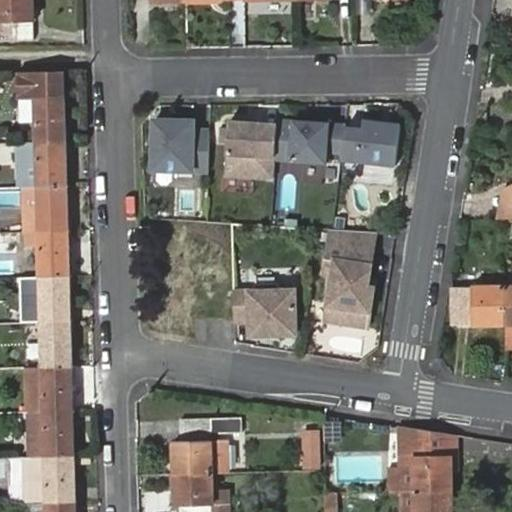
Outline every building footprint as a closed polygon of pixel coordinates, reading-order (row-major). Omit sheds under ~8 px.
[(33,0),(0,0),(0,41),(34,41),(33,0)] [(66,141),(64,70),(15,71),(16,97),(35,96),(35,99),(35,103),(36,123),(36,141),(66,141)] [(35,103),(35,99),(22,99),(23,124),(36,123),(35,103)] [(209,161),(210,129),(195,129),(195,119),(155,117),(153,167),(193,169),(193,160),(209,161)] [(328,151),(330,123),(279,119),(279,124),(278,129),(277,151),(293,152),(292,160),(327,162),(328,151)] [(397,165),(402,125),(365,120),(363,129),(346,127),(343,153),(343,158),(397,165)] [(277,151),(278,129),(263,128),(263,123),(230,121),(226,173),(276,177),(277,151)] [(343,153),(346,127),(347,124),(330,123),(328,151),(343,153)] [(66,141),(36,141),(19,142),(20,187),(24,188),(38,187),(67,186),(66,151),(66,141)] [(292,160),(293,152),(277,151),(277,159),(292,160)] [(208,170),(209,161),(193,160),(193,169),(208,170)] [(68,219),(67,186),(38,187),(24,188),(24,209),(38,209),(39,231),(57,230),(69,230),(68,219)] [(0,190),(0,205),(19,206),(19,191),(0,190)] [(38,209),(24,209),(25,231),(39,231),(38,209)] [(370,276),(374,250),(354,247),(357,231),(329,229),(322,273),(332,274),(327,305),(342,308),(340,323),(368,327),(374,286),(368,285),(370,276)] [(39,231),(41,276),(69,275),(69,240),(69,230),(57,230),(39,231)] [(374,250),(377,232),(357,231),(354,247),(374,250)] [(26,320),(42,320),(59,319),(71,319),(71,309),(69,275),(41,276),(41,304),(25,304),(26,320)] [(254,289),(233,289),(234,325),(248,325),(249,339),(300,338),(299,287),(282,287),(276,282),(259,283),(254,289)] [(506,323),(505,286),(474,286),(453,286),(453,323),(474,323),(506,323)] [(340,323),(342,308),(327,305),(324,320),(340,323)] [(42,320),(43,365),(72,364),(71,329),(71,319),(59,319),(42,320)] [(43,365),(44,411),(62,411),(73,410),(73,399),(72,364),(43,365)] [(62,411),(44,411),(45,455),(75,455),(74,422),(73,410),(62,411)] [(174,440),(174,472),(212,471),(226,471),(227,432),(240,431),(240,418),(210,417),(180,418),(180,440),(174,440)] [(325,422),(325,440),(343,440),(343,422),(325,422)] [(391,490),(415,490),(452,490),(452,455),(446,455),(447,435),(371,423),(371,450),(415,450),(415,464),(391,464),(391,490)] [(307,469),(325,469),(324,431),(306,432),(307,469)] [(391,464),(415,464),(415,450),(371,450),(371,464),(391,464)] [(75,455),(45,455),(45,459),(31,460),(32,501),(46,502),(64,501),(76,501),(75,489),(75,455)] [(228,511),(228,491),(213,491),(212,471),(174,472),(175,506),(180,506),(180,511),(228,511)] [(452,511),(452,490),(415,490),(414,511),(452,511)] [(326,511),(339,511),(339,492),(326,492),(326,511)] [(46,502),(32,501),(32,511),(76,511),(76,501),(64,501),(46,502)]
